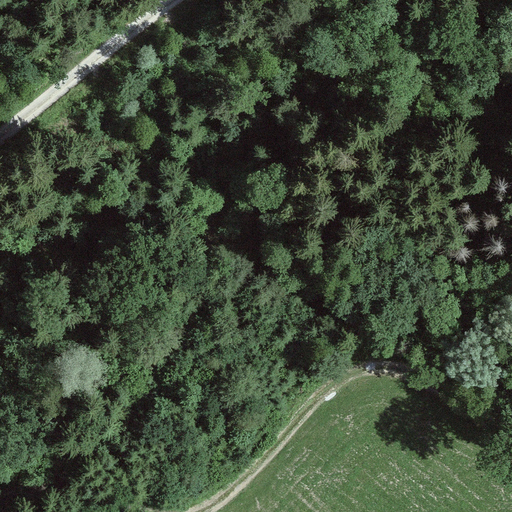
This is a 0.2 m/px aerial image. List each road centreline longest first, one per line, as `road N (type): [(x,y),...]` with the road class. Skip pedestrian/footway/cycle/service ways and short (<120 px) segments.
road 1 (track): [(179,511),(228,485),(320,387),(372,364),(429,381)]
road 2 (track): [(175,0),(0,135)]
road 3 (track): [(0,503),(88,493),(150,511)]
